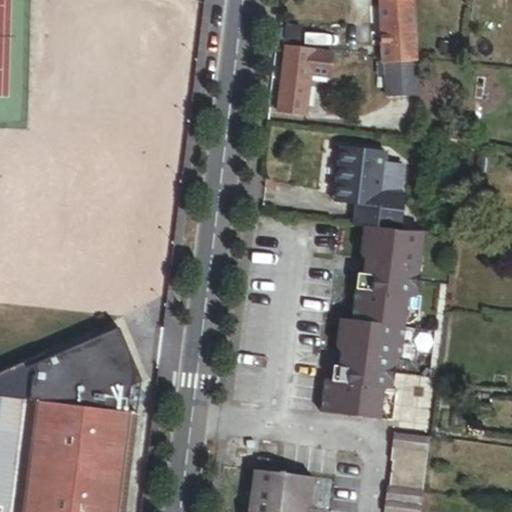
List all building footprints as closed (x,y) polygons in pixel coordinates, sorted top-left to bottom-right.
[(416,70),(412,0),(380,0),(384,72),(416,70)] [(305,122),(310,83),(330,85),(333,61),(287,55),(278,119),(305,122)] [(384,72),(376,72),(377,86),(385,86),(386,104),(418,102),(416,70),(384,72)] [(350,235),(364,237),(398,241),(402,202),(400,202),(403,175),(385,172),(386,161),(342,155),(337,199),(349,201),(348,213),(353,214),(350,235)] [(477,183),(492,184),(493,168),(477,168),(477,183)] [(335,212),(348,213),(349,201),(337,199),(335,212)] [(316,424),(388,434),(392,402),(387,402),(395,340),(400,341),(402,327),(409,327),(411,310),(420,240),(405,242),(398,241),(364,237),(360,264),(365,274),(363,286),(358,285),(351,332),(340,331),(337,356),(340,366),(339,380),(334,379),(331,394),(320,392),(316,424)] [(15,402),(11,399),(0,397),(0,511),(127,511),(139,423),(129,421),(132,395),(143,390),(121,337),(47,367),(29,375),(30,376),(33,374),(37,382),(33,384),(30,408),(22,407),(15,406),(15,404),(15,402)] [(45,362),(0,381),(0,397),(11,399),(23,401),(22,407),(30,408),(33,384),(30,376),(29,375),(47,367),(45,362)] [(419,511),(427,450),(391,446),(388,471),(391,471),(388,498),(385,498),(383,511),(419,511)] [(309,511),(312,510),(316,483),(280,478),(281,467),(260,464),(259,476),(256,476),(251,511),(309,511)]
